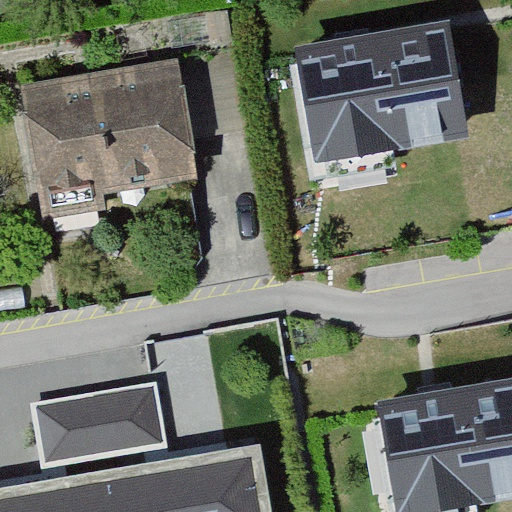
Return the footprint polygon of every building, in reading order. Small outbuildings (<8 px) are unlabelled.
[(353,42),(295,53),(314,158),(469,131),(453,26),(353,42)] [(21,86),(40,210),(192,180),(176,62),(118,69),(21,86)] [(152,379),(34,403),(44,479),(165,458),(152,379)] [(511,379),(431,393),(377,404),(394,501),(395,511),(424,511),(511,497),(511,379)] [(0,511),(270,511),(257,441),(212,449),(165,458),(44,479),(0,487),(0,511)]
